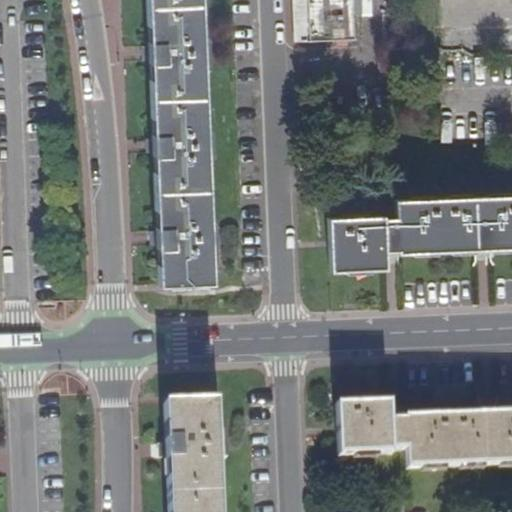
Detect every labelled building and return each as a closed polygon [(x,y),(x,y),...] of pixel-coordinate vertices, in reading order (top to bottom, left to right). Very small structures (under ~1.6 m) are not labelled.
[(156,245),(157,287),(208,285),(197,0),(146,0),(148,44),(148,47),(148,61),(151,133),(151,137),(152,152),(155,224),(155,230),(156,245)] [(305,0),(290,0),(292,44),(307,44),(305,0)] [(305,0),(307,44),(353,43),(351,0),(305,0)] [(389,254),(396,254),(396,257),(481,253),(511,251),(511,197),(392,202),(393,220),(381,220),(381,218),(327,220),(328,272),(382,271),(382,254),(389,254)] [(215,511),(210,404),(161,406),(163,449),(166,511),(215,511)] [(394,421),(388,422),(388,404),(333,406),(335,460),(391,457),(390,453),(403,453),(404,471),(511,466),(511,414),(484,416),(403,418),(402,421),(394,421)]
